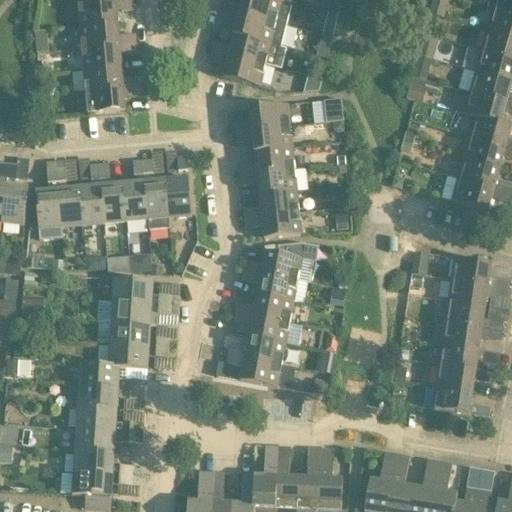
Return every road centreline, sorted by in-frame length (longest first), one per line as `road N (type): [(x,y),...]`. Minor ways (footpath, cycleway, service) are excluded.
road 1 (residential): [(181,446),(353,426),(509,448)]
road 2 (residential): [(181,446),(224,326),(222,131)]
road 3 (residential): [(0,149),(222,131)]
road 4 (residential): [(511,255),(396,230),(388,205)]
road 5 (residential): [(192,99),(165,101),(155,0)]
